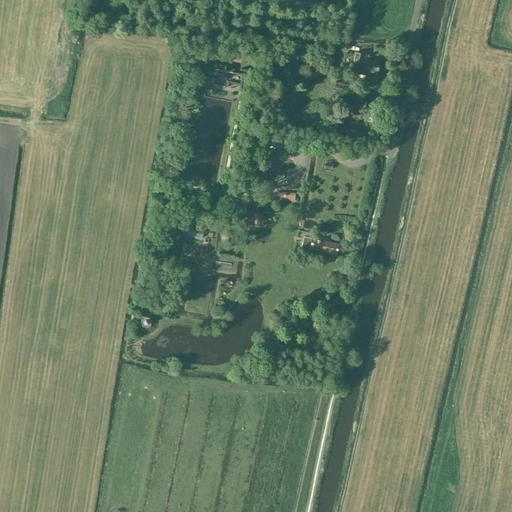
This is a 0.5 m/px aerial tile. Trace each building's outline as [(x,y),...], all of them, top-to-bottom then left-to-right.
[(242,52),(228,51),(227,62),(241,63),(242,52)] [(364,60),(365,55),(354,52),(350,68),(360,71),(359,74),(367,76),(368,72),(377,74),(379,63),(364,60)] [(231,97),(231,87),(225,87),(224,74),(215,75),(215,82),(203,83),(204,98),(231,97)] [(353,80),(337,77),(334,87),(351,91),(353,80)] [(207,108),(197,156),(217,160),(227,112),(207,108)] [(252,133),(249,145),(265,148),(267,137),(252,133)] [(295,193),(275,192),(274,200),(294,201),(295,193)] [(264,216),(255,216),(254,227),(263,227),(264,216)] [(204,231),(188,228),(187,236),(203,238),(204,231)] [(321,241),(322,238),(312,236),(311,239),(303,237),(300,251),(310,253),(311,249),(335,255),(338,244),(321,241)]
